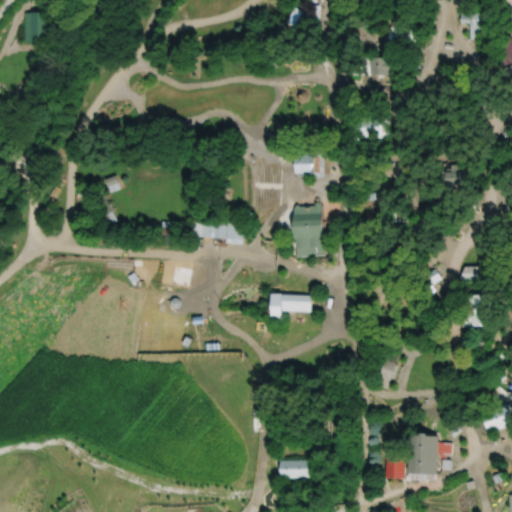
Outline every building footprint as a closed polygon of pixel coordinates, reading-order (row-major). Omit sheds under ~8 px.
[(317,20),(317,5),(303,5),(303,20),(317,20)] [(469,39),(494,39),(494,7),(469,7),(469,39)] [(386,39),(419,39),(419,28),(386,28),(386,39)] [(511,117),(511,38),(495,42),(511,117)] [(408,75),(408,56),(351,56),(351,75),(408,75)] [(389,115),(356,115),(356,139),(389,139),(389,115)] [(321,178),(321,149),(300,149),(300,178),(321,178)] [(447,201),(472,201),(472,172),(447,172),(447,201)] [(292,206),(323,204),(326,254),(294,256),(292,206)] [(104,226),(115,218),(109,211),(99,219),(104,226)] [(243,237),(243,221),(192,221),(192,237),(243,237)] [(478,282),(478,266),(463,266),(463,282),(478,282)] [(493,294),(471,293),(470,325),(492,325),(493,294)] [(312,294),(273,294),(273,319),(284,319),(284,309),(312,309),(312,294)] [(400,355),(392,352),(378,383),(386,387),(400,355)] [(488,432),(511,423),(511,417),(507,403),(481,412),(488,432)] [(410,474),(438,474),(438,433),(410,433),(410,474)] [(279,477),(308,477),(308,459),(279,459),(279,477)]
